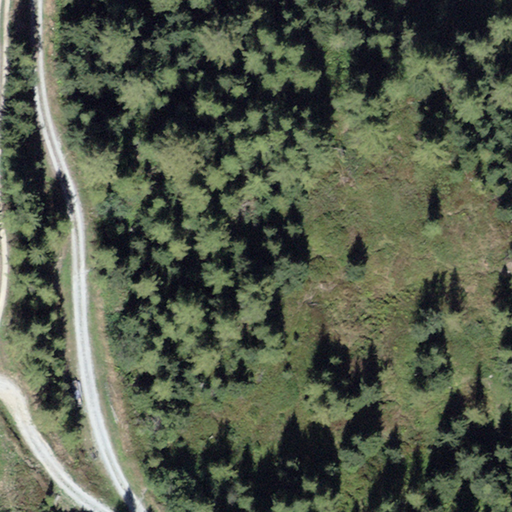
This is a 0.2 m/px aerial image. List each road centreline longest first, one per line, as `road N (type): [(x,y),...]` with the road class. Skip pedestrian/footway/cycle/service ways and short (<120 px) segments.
road 1 (track): [(144,511),(99,432),(78,233),(38,81),(38,0)]
road 2 (track): [(0,384),(17,389),(46,461),(78,500),(100,511)]
